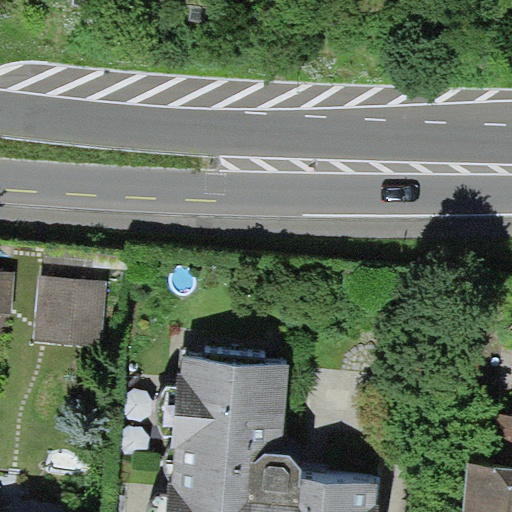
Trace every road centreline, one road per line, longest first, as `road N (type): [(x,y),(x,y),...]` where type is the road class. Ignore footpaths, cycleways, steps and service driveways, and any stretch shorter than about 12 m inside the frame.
road 1 (secondary): [(511,147),(0,94)]
road 2 (secondary): [(0,176),(210,187),(511,180)]
